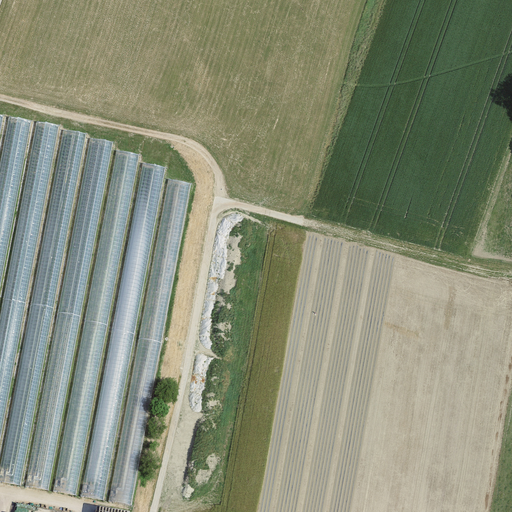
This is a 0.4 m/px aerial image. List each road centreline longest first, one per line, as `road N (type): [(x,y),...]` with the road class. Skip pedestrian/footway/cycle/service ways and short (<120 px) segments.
road 1 (track): [(180,396),(218,200),(511,275)]
road 2 (track): [(218,200),(217,169),(190,142),(0,97)]
